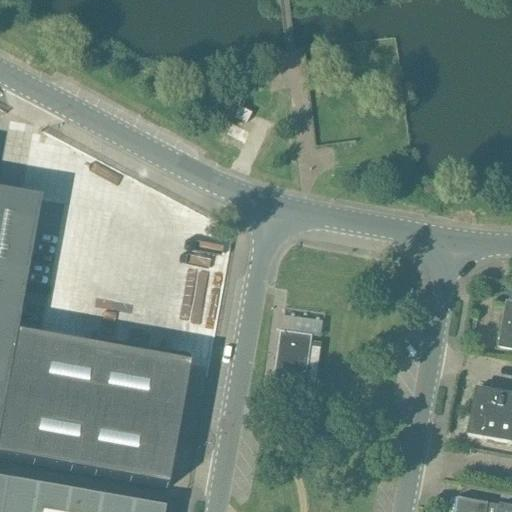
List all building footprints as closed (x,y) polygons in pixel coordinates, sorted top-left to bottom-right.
[(251,115),(239,109),(234,118),(246,124),(251,115)] [(0,460),(166,490),(189,366),(16,336),(40,202),(40,201),(0,193),(0,460)] [(511,303),(506,302),(498,349),(511,351),(511,303)] [(281,334),(277,358),(274,381),(307,385),(313,338),(281,334)] [(511,395),(476,389),(467,437),(469,438),(511,445),(511,395)] [(163,511),(164,510),(0,480),(0,511),(163,511)] [(511,511),(511,509),(458,500),(456,511),(511,511)]
